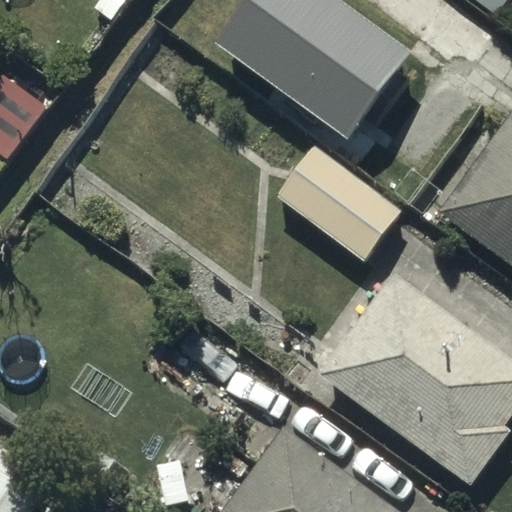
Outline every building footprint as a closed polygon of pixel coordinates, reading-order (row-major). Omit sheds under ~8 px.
[(124,0),(136,8),(141,0),(124,0)] [(340,0),(248,0),(216,44),(348,139),(412,52),(340,0)] [(465,0),(368,0),(463,66),(495,21),(465,0)] [(511,109),(501,102),(430,206),(511,262),(511,109)] [(313,142),(275,191),(365,260),(403,211),(313,142)] [(511,355),(392,266),(316,370),(472,486),(511,431),(511,421),(507,417),(511,409),(511,355)] [(407,511),(278,421),(214,511),(407,511)] [(1,439),(0,440),(0,511),(131,511),(61,465),(55,475),(1,439)]
